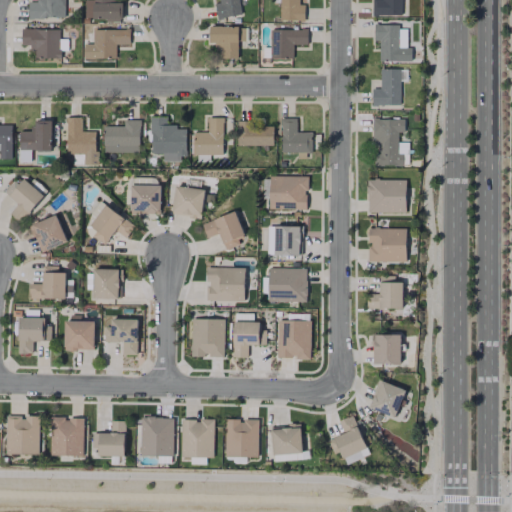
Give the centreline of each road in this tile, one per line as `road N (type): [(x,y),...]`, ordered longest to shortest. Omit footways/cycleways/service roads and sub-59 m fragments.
road 1 (primary): [(455,0),(454,511)]
road 2 (primary): [(486,511),(486,0)]
road 3 (residential): [(335,383),(343,358),(339,0)]
road 4 (residential): [(0,84),(341,86)]
road 5 (residential): [(0,381),(309,390),(335,383)]
road 6 (residential): [(167,258),(166,385)]
